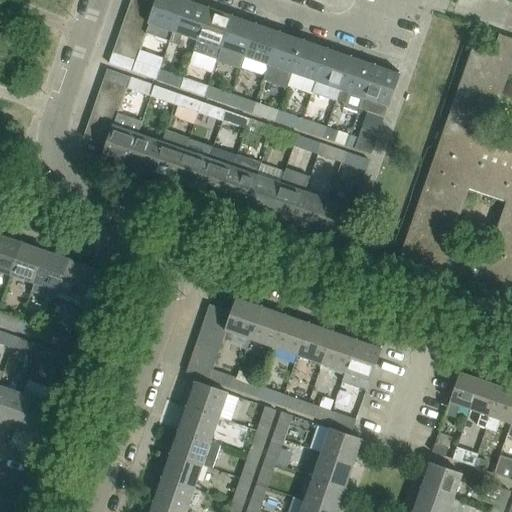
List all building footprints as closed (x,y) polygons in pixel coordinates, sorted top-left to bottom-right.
[(145,0),(131,0),(129,7),(152,14),(155,4),(145,0)] [(170,42),(174,32),(185,1),(182,0),(156,0),(155,4),(152,14),(149,23),(148,26),(145,34),(170,42)] [(185,1),(174,32),(170,42),(179,45),(183,35),(198,40),(209,9),(185,1)] [(129,7),(125,18),(148,26),(149,23),(152,14),(129,7)] [(234,18),(209,9),(198,40),(193,53),(204,56),(209,44),(223,49),(234,18)] [(125,18),(121,29),(144,37),(145,34),(148,26),(125,18)] [(241,69),(246,56),(256,26),(234,18),(223,49),(218,62),(241,69)] [(280,34),(256,26),(246,56),(269,65),(280,34)] [(121,29),(117,41),(140,49),(144,37),(121,29)] [(288,88),(293,73),(304,42),(280,34),(269,65),(264,80),(288,88)] [(511,40),(500,36),(501,35),(499,34),(492,55),(473,48),(472,48),(471,49),(473,49),(399,261),(398,260),(398,262),(428,272),(511,301),(511,40)] [(117,41),(113,52),(136,60),(140,49),(117,41)] [(328,50),(304,42),(293,73),(317,81),(328,50)] [(136,60),(132,72),(157,80),(161,69),(149,65),(153,53),(140,49),(136,60)] [(317,81),(313,93),(325,97),(329,85),(341,90),(352,59),(328,50),(317,81)] [(132,72),(136,60),(113,52),(109,64),(132,72)] [(375,67),(352,59),(341,90),(337,101),(345,104),(347,109),(355,111),(360,109),(364,98),(375,67)] [(375,67),(364,98),(360,109),(361,109),(384,117),(388,106),(400,74),(399,74),(400,73),(399,72),(398,75),(375,67)] [(126,90),(126,88),(130,77),(107,69),(103,82),(126,90)] [(161,69),(157,80),(181,88),(185,77),(161,69)] [(126,88),(151,97),(155,86),(130,77),(126,88)] [(181,88),(206,97),(210,86),(185,77),(181,88)] [(103,82),(99,92),(122,100),(126,90),(103,82)] [(151,97),(175,105),(179,94),(155,86),(151,97)] [(210,86),(206,97),(229,105),(232,94),(210,86)] [(99,92),(95,104),(118,112),(122,100),(99,92)] [(179,94),(175,105),(200,114),(204,103),(179,94)] [(229,105),(252,113),(256,102),(232,94),(229,105)] [(256,102),(252,113),(276,122),(280,110),(256,102)] [(200,114),(223,121),(227,111),(204,103),(200,114)] [(114,124),(117,114),(118,112),(95,104),(91,116),(114,124)] [(276,122),(300,130),(304,118),(280,110),(276,122)] [(227,111),(223,121),(247,130),(250,119),(227,111)] [(118,162),(127,165),(138,134),(142,122),(117,114),(114,124),(113,125),(110,134),(106,146),(102,157),(102,158),(102,160),(103,160),(102,163),(116,168),(118,162)] [(91,116),(87,126),(110,134),(113,125),(114,124),(91,116)] [(304,118),(300,130),(324,138),(328,127),(304,118)] [(274,127),(250,119),(247,130),(271,138),(274,127)] [(106,146),(110,134),(87,126),(83,138),(106,146)] [(298,135),(274,127),(271,138),(294,146),(298,135)] [(324,138),(347,146),(351,135),(328,127),(324,138)] [(347,146),(372,154),(379,134),(378,134),(364,129),(360,138),(351,135),(347,146)] [(174,188),(187,151),(191,139),(166,131),(162,142),(151,174),(175,182),(173,188),(174,188)] [(162,142),(138,134),(127,165),(151,174),(162,142)] [(294,146),(318,154),(322,144),(298,135),(294,146)] [(199,191),(210,159),(214,147),(191,139),(187,151),(174,188),(187,193),(189,187),(199,191)] [(322,144),(318,154),(342,162),(345,152),(322,144)] [(223,199),(234,167),(238,156),(214,147),(210,159),(199,191),(223,199)] [(370,160),(345,152),(342,162),(366,171),(370,160)] [(246,207),(257,175),(261,164),(238,156),(234,167),(223,199),(246,207)] [(270,215),(281,184),(284,176),(285,172),(261,164),(257,175),(246,207),(270,215)] [(284,176),(281,184),(270,215),(294,224),(305,192),(308,184),(284,176)] [(328,200),(305,192),(294,224),(318,232),(328,200)] [(341,240),(342,241),(353,209),(328,200),(318,232),(341,240),(340,242),(341,242),(341,240)] [(0,272),(10,276),(21,244),(0,236),(0,272)] [(10,276),(34,284),(45,252),(21,244),(10,276)] [(69,260),(45,252),(34,284),(32,292),(55,300),(56,297),(69,260)] [(79,309),(82,301),(93,269),(69,260),(56,297),(79,305),(78,309),(79,309)] [(116,277),(93,269),(82,301),(79,309),(103,318),(106,308),(107,309),(118,277),(117,276),(118,275),(117,274),(116,277)] [(232,313),(228,324),(226,331),(243,337),(250,339),(261,308),(238,300),(239,297),(238,297),(237,299),(232,313)] [(205,317),(228,324),(232,313),(210,305),(205,317)] [(274,348),(278,337),(285,316),(261,308),(250,339),(274,348)] [(21,321),(0,313),(0,325),(18,332),(21,321)] [(309,324),(285,316),(278,337),(274,348),(298,356),(309,324)] [(225,331),(226,331),(228,324),(205,317),(202,328),(224,336),(225,331)] [(21,321),(18,332),(41,340),(45,329),(21,321)] [(322,364),(331,337),(333,333),(309,324),(298,356),(322,364)] [(220,347),(223,337),(224,336),(202,328),(198,339),(220,347)] [(65,348),(69,337),(68,337),(45,329),(41,340),(65,348)] [(0,331),(0,351),(3,353),(5,346),(12,348),(16,337),(0,331)] [(322,364),(345,372),(356,341),(333,333),(331,337),(322,364)] [(40,346),(16,337),(12,348),(36,356),(40,346)] [(90,357),(93,346),(69,337),(65,348),(90,357)] [(198,339),(194,350),(216,358),(220,347),(198,339)] [(380,349),(356,341),(345,372),(370,381),(381,349),(381,347),(380,349)] [(63,354),(40,346),(36,356),(60,365),(63,354)] [(212,368),(216,358),(194,350),(190,361),(212,368)] [(63,354),(60,365),(84,373),(88,362),(63,354)] [(186,373),(208,380),(212,370),(211,369),(212,368),(190,361),(186,373)] [(208,380),(233,389),(237,378),(212,370),(208,380)] [(470,410),(480,380),(460,373),(445,415),(455,418),(459,406),(470,410)] [(233,389),(257,397),(261,387),(237,378),(233,389)] [(486,429),(489,421),(500,387),(480,380),(470,410),(481,414),(477,426),(486,429)] [(196,383),(188,407),(220,418),(228,393),(196,382),(194,382),(196,383)] [(0,421),(12,425),(23,393),(0,385),(0,421)] [(284,395),(261,387),(257,397),(281,406),(284,395)] [(511,424),(511,419),(511,391),(500,387),(489,421),(486,429),(495,432),(499,420),(511,424)] [(47,401),(23,393),(12,425),(36,434),(47,401)] [(281,406),(304,414),(308,403),(284,395),(281,406)] [(60,443),(71,411),(71,410),(47,401),(36,434),(59,442),(58,444),(59,445),(60,443)] [(332,412),(308,403),(304,414),(328,422),(332,412)] [(265,406),(256,430),(268,434),(276,410),(265,406)] [(212,442),(220,418),(188,407),(180,431),(212,442)] [(273,436),(285,440),(293,415),(282,412),(273,436)] [(328,422),(352,431),(356,420),(332,412),(328,422)] [(329,427),(329,428),(321,453),(353,464),(362,439),(329,427)] [(256,430),(248,454),(259,458),(268,434),(256,430)] [(180,431),(171,454),(203,465),(212,469),(221,445),(212,442),(180,431)] [(285,440),(273,436),(265,460),(276,464),(285,440)] [(448,449),(435,445),(432,452),(445,457),(448,449)] [(473,467),(476,459),(477,454),(457,447),(453,460),(473,467)] [(353,464),(321,453),(312,477),(345,488),(353,464)] [(195,489),(203,465),(171,454),(163,478),(195,489)] [(248,454),(240,478),(251,482),(259,458),(248,454)] [(511,458),(500,454),(493,474),(511,480),(511,458)] [(488,472),(491,464),(476,459),(473,467),(488,472)] [(276,464),(265,460),(257,484),(268,488),(276,464)] [(422,488),(456,500),(465,475),(430,463),(422,488)] [(345,488),(312,477),(304,500),(337,511),(345,488)] [(163,478),(155,502),(183,511),(186,511),(195,489),(163,478)] [(240,478),(231,502),(243,506),(251,482),(240,478)] [(268,488),(257,484),(248,508),(260,511),(268,488)] [(502,511),(510,491),(499,487),(491,511),(492,511),(502,511)] [(414,511),(415,511),(451,511),(456,500),(422,488),(414,511)] [(0,511),(8,511),(13,499),(0,494),(0,511)] [(13,499),(8,511),(36,511),(38,507),(37,507),(38,505),(37,505),(36,507),(13,499)] [(336,511),(337,511),(304,500),(300,511),(336,511)] [(183,511),(155,502),(151,511),(183,511)] [(231,502),(227,511),(240,511),(243,506),(231,502)]
